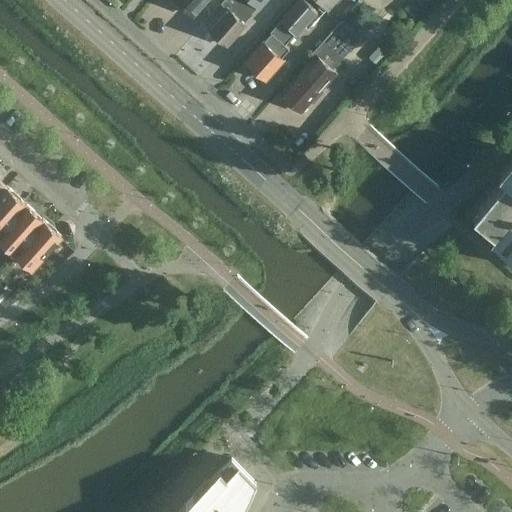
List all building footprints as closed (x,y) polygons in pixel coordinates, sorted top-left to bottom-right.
[(176,0),(193,14),(204,0),(176,0)] [(260,8),(266,0),(223,0),(221,3),(226,8),(208,28),(227,44),(245,23),(243,21),(257,6),(260,8)] [(295,33),(316,9),(305,0),(297,0),(283,16),(282,15),(279,17),(281,19),(280,20),(270,32),(271,32),(245,61),(265,79),(283,59),(281,57),(289,48),(285,44),(294,33),(295,33)] [(334,0),(317,0),(327,9),(334,0)] [(341,19),(313,51),(316,54),(281,93),(301,110),(336,72),(332,69),(361,37),(341,19)] [(511,253),(511,159),(500,174),(504,177),(473,215),(474,216),(479,211),(488,219),(484,224),(495,233),(492,237),(511,253)] [(16,194),(7,185),(0,193),(0,229),(25,201),(24,200),(22,202),(15,196),(16,194)] [(34,210),(25,201),(0,229),(0,237),(14,250),(43,217),(42,216),(40,218),(33,211),(34,210)] [(52,226),(43,217),(14,250),(32,266),(34,264),(36,266),(44,257),(42,255),(61,234),(60,232),(58,234),(50,228),(52,226)] [(241,511),(256,482),(231,457),(174,511),(241,511)]
